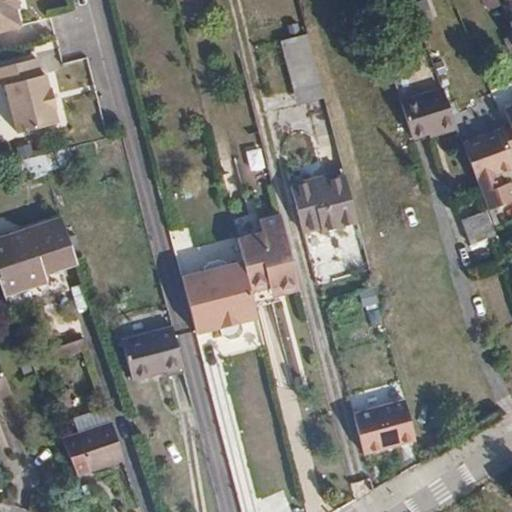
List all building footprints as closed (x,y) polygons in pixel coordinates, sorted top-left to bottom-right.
[(10,0),(0,0),(0,31),(18,27),(10,0)] [(308,40),(286,47),(298,93),(321,87),(308,40)] [(36,64),(0,73),(0,92),(3,92),(16,140),(57,129),(53,114),(56,113),(51,94),(49,94),(45,79),(41,80),(36,64)] [(403,99),(414,135),(428,130),(439,126),(441,130),(456,125),(441,85),(403,99)] [(511,126),(511,123),(501,127),(511,156),(511,126)] [(439,126),(428,130),(430,134),(441,130),(439,126)] [(462,141),(484,200),(487,208),(511,198),(511,188),(510,182),(503,184),(496,187),(492,175),(498,173),(511,167),(511,156),(501,127),(462,141)] [(67,154),(40,161),(45,178),(72,170),(67,154)] [(40,161),(13,168),(18,185),(45,178),(40,161)] [(496,187),(503,184),(498,173),(492,175),(496,187)] [(320,187),(331,228),(356,221),(344,174),(322,181),(323,186),(320,187)] [(320,187),(319,182),(309,185),(310,190),(320,187)] [(302,236),(331,228),(320,187),(310,190),(291,195),(302,236)] [(466,244),(488,235),(478,211),(457,219),(466,244)] [(244,269),(251,300),(278,293),(281,302),(302,297),(283,222),(262,228),(264,239),(238,246),(244,269)] [(61,282),(77,276),(63,234),(0,255),(0,287),(7,309),(39,298),(36,290),(61,282)] [(204,277),(181,282),(195,339),(219,335),(221,343),(229,348),(239,345),(244,338),(242,329),(258,325),(251,300),(244,269),(226,272),(225,269),(219,266),(208,268),(203,273),(204,277)] [(10,319),(12,324),(69,304),(61,282),(36,290),(39,298),(7,309),(10,319)] [(129,389),(181,375),(171,336),(119,350),(129,389)] [(0,378),(0,402),(9,399),(0,378)] [(403,400),(352,413),(361,451),(413,438),(403,400)] [(76,458),(110,448),(98,411),(65,421),(76,458)]
